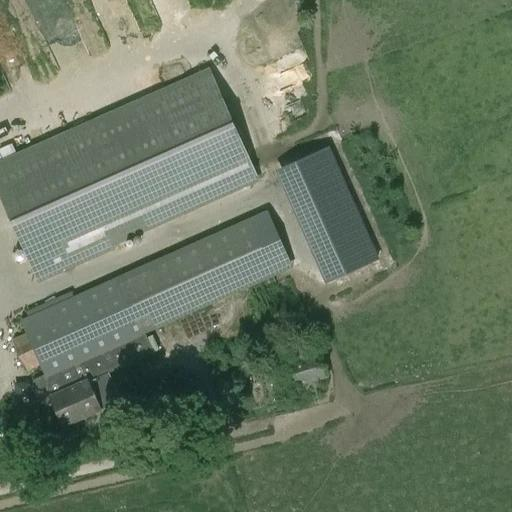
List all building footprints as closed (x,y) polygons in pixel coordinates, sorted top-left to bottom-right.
[(258,184),(213,77),(0,167),(0,189),(39,281),(115,249),(114,246),(258,184)] [(274,172),(325,286),(379,261),(328,148),(274,172)] [(121,277),(146,335),(293,272),(267,214),(121,277)] [(155,354),(146,335),(121,277),(21,322),(44,375),(35,379),(32,388),(37,402),(46,405),(52,402),(51,399),(87,382),(88,384),(155,354)] [(296,388),(328,379),(320,354),(289,363),(296,388)] [(215,382),(223,407),(240,402),(232,377),(215,382)] [(51,399),(52,402),(64,427),(100,410),(88,384),(87,382),(51,399)]
